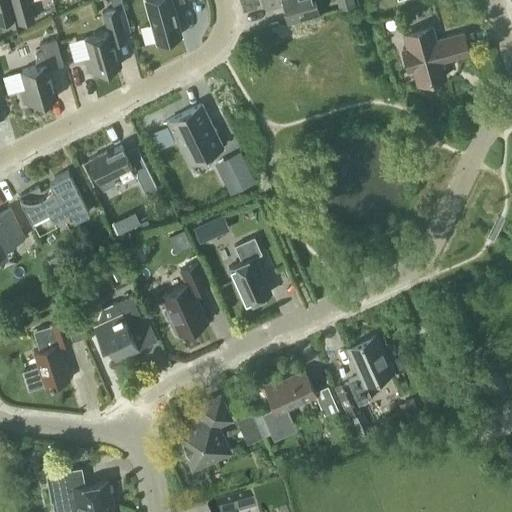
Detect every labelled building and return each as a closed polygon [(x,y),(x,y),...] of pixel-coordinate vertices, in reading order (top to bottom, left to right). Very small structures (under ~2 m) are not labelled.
[(0,0),(0,22),(13,19),(7,0),(0,0)] [(34,18),(29,0),(11,0),(17,22),(34,18)] [(119,64),(113,43),(127,39),(125,31),(131,30),(122,0),(111,0),(113,7),(104,10),(109,30),(85,36),(87,42),(70,47),(74,60),(83,57),(88,73),(119,64)] [(173,3),(182,0),(144,0),(156,40),(181,33),(173,3)] [(315,0),(262,0),(265,7),(282,2),(287,22),(319,14),(315,0)] [(355,4),(353,0),(336,0),(339,8),(355,4)] [(417,83),(446,75),(441,56),(467,48),(463,31),(436,38),(432,24),(403,33),(407,46),(402,48),(408,69),(413,68),(417,83)] [(56,37),(40,42),(42,49),(35,50),(35,64),(21,68),(26,87),(19,89),(23,105),(55,96),(47,67),(63,63),(56,37)] [(190,161),(222,145),(200,103),(168,119),(190,161)] [(167,125),(160,129),(167,143),(174,140),(167,125)] [(106,150),(88,159),(103,188),(135,172),(145,192),(157,186),(138,148),(126,153),(122,143),(106,151),(106,150)] [(239,150),(225,157),(239,186),(253,179),(239,150)] [(89,209),(68,169),(54,176),(56,180),(40,188),(38,184),(19,194),(33,221),(50,213),(52,217),(65,210),(69,219),(89,209)] [(0,254),(7,251),(5,246),(24,236),(9,206),(0,210),(0,254)] [(113,220),(118,232),(140,221),(135,210),(113,220)] [(226,213),(195,223),(200,239),(231,230),(226,213)] [(241,260),(228,266),(245,302),(271,291),(255,255),(262,252),(254,235),(234,244),(241,260)] [(127,273),(120,257),(109,262),(116,278),(127,273)] [(186,282),(161,294),(178,333),(207,319),(194,290),(209,284),(198,260),(180,268),(186,282)] [(88,304),(94,288),(78,282),(71,298),(88,304)] [(131,293),(101,307),(98,317),(100,321),(93,324),(101,343),(106,340),(114,358),(138,347),(127,322),(141,315),(131,293)] [(61,309),(64,316),(50,321),(51,322),(33,328),(39,347),(33,349),(45,386),(69,378),(58,344),(83,336),(70,306),(61,309)] [(421,338),(430,334),(424,320),(415,325),(421,338)] [(365,383),(392,370),(375,333),(348,346),(360,373),(347,379),(358,403),(371,397),(365,383)] [(411,364),(406,351),(394,357),(400,369),(411,364)] [(328,383),(314,390),(304,368),(281,378),(280,376),(264,384),(274,406),(262,412),(274,438),(296,428),(287,407),(316,393),(324,413),(338,407),(328,383)] [(215,422),(229,416),(219,395),(198,404),(204,418),(185,427),(181,438),(193,465),(228,449),(215,422)] [(368,421),(363,409),(350,415),(358,433),(368,429),(365,423),(368,421)] [(263,435),(252,411),(237,418),(247,442),(263,435)] [(53,511),(113,511),(107,479),(84,483),(81,466),(46,472),(53,511)] [(251,511),(253,511),(249,496),(214,506),(215,511),(251,511)]
